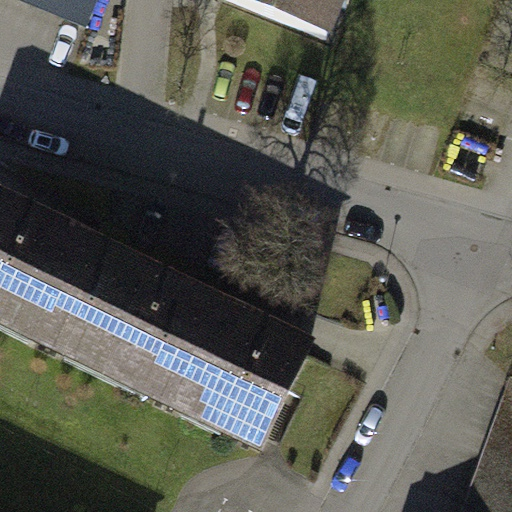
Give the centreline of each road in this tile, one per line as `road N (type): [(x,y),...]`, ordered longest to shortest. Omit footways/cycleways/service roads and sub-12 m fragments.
road 1 (residential): [(482,232),(0,104)]
road 2 (residential): [(327,511),(482,232)]
